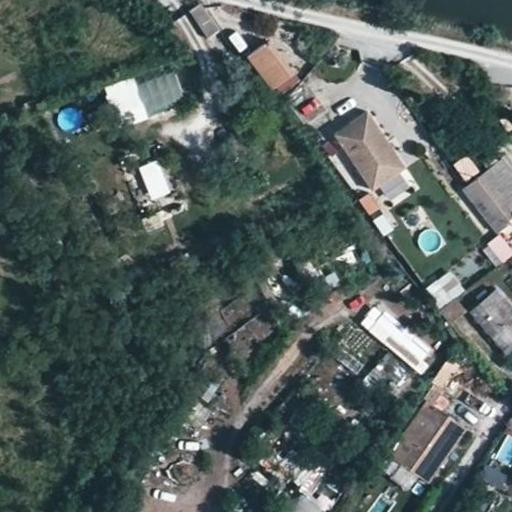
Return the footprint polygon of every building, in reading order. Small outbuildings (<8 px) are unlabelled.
[(197,49),(222,27),(200,2),(174,25),(197,49)] [(250,59),(274,89),(294,73),(270,43),(250,59)] [(108,88),(116,118),(184,99),(176,70),(108,88)] [(57,127),(78,132),(82,112),(62,107),(57,127)] [(336,134),(374,190),(407,168),(369,112),(336,134)] [(142,153),(152,178),(166,171),(156,147),(142,153)] [(125,160),(135,185),(152,178),(142,153),(125,160)] [(465,192),(500,235),(511,225),(511,171),(503,161),(465,192)] [(502,263),(511,252),(511,248),(499,235),(487,247),(502,263)] [(168,258),(174,271),(191,263),(185,250),(168,258)] [(464,310),(504,351),(511,343),(511,305),(491,284),(464,310)] [(436,304),(449,320),(463,309),(451,294),(436,304)] [(426,414),(406,443),(429,458),(457,417),(438,404),(430,416),(426,414)] [(315,438),(305,457),(293,450),(280,475),(290,480),(288,485),(313,498),(338,450),(315,438)] [(401,465),(392,477),(415,494),(423,482),(401,465)] [(333,487),(317,504),(302,491),(282,511),(328,511),(343,496),(333,487)]
